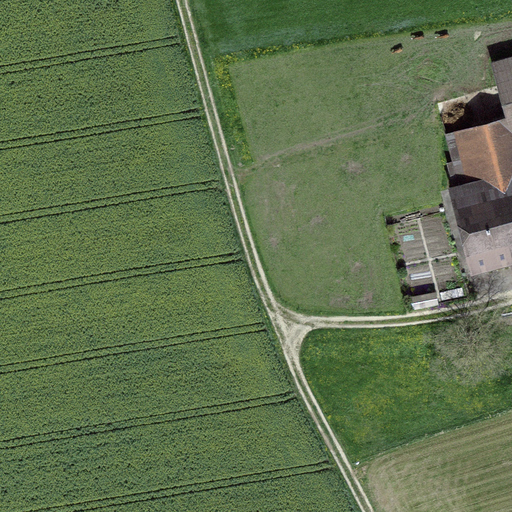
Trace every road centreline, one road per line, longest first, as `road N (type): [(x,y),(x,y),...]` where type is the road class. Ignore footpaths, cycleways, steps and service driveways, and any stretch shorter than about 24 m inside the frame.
road 1 (track): [(367,511),(277,327),(179,0)]
road 2 (track): [(277,327),(423,319),(511,295)]
